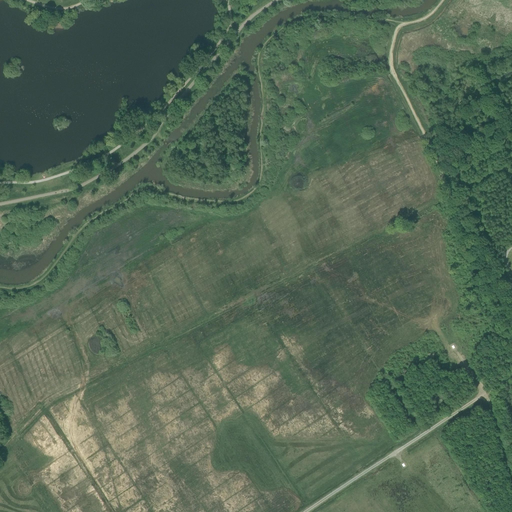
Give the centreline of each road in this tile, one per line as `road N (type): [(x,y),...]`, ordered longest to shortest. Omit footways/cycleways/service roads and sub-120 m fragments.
road 1 (track): [(511,338),(390,64)]
road 2 (track): [(307,511),(511,376)]
